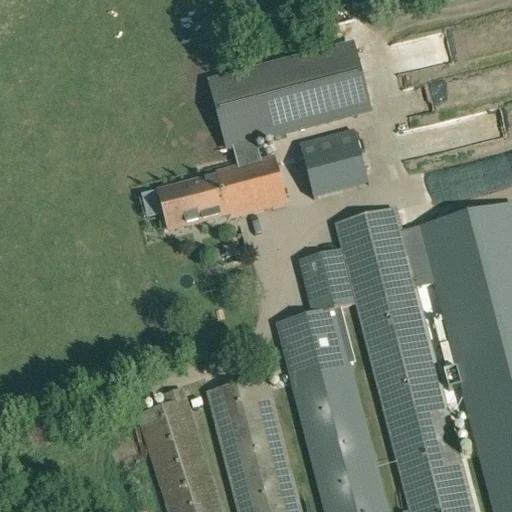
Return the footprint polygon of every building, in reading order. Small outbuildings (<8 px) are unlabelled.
[(401,45),(404,68),(447,62),(444,39),(401,45)] [(370,73),(385,69),(379,40),(364,43),(370,73)] [(354,49),(299,62),(315,124),(371,109),(354,49)] [(236,169),(260,163),(254,140),(315,124),(299,62),(211,85),(227,147),(231,146),(236,169)] [(511,106),(404,132),(410,155),(511,130),(511,106)] [(314,202),(369,187),(354,131),(303,144),(299,146),(314,202)] [(216,177),(158,192),(168,231),(226,216),(227,219),(285,204),(274,160),(260,163),(236,169),(215,174),(216,177)] [(511,511),(511,205),(402,234),(412,274),(416,289),(436,284),(457,366),(443,370),(449,395),(464,391),(494,511),(511,511)] [(439,206),(412,212),(416,226),(442,220),(439,206)] [(342,249),(352,288),(412,274),(402,234),(396,211),(336,226),(342,249)] [(352,288),(342,249),(320,255),(330,292),(308,298),(313,316),(356,305),(352,288)] [(412,274),(352,288),(356,305),(409,511),(473,511),(416,289),(412,274)] [(343,308),(277,325),(289,373),(347,358),(339,327),(347,325),(343,308)] [(387,511),(347,358),(289,373),(325,511),(387,511)] [(239,511),(300,511),(266,379),(209,394),(239,511)] [(168,511),(221,511),(183,391),(165,397),(168,407),(138,416),(168,511)]
